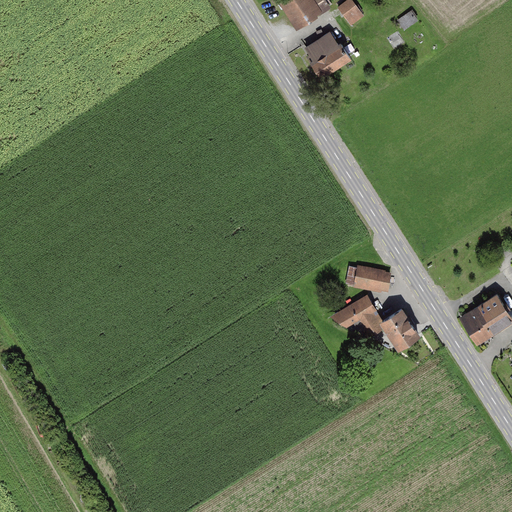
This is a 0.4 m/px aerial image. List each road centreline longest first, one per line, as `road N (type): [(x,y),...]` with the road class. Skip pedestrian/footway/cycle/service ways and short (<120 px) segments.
road 1 (primary): [(511,427),(237,0)]
road 2 (track): [(87,511),(0,357)]
